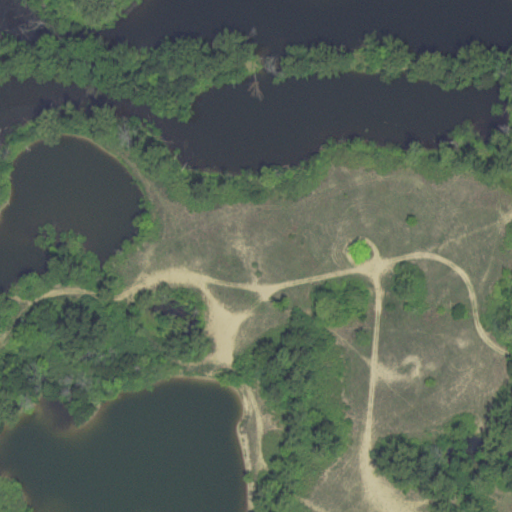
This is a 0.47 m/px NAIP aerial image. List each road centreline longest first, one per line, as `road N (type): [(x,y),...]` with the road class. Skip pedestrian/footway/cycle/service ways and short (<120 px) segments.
road 1 (track): [(0,337),(27,311),(65,293),(114,300),(157,275),(284,287),(379,266),(511,216)]
road 2 (track): [(197,281),(215,302),(253,400),(269,476),(316,511)]
road 3 (track): [(379,266),(369,478),(396,511)]
